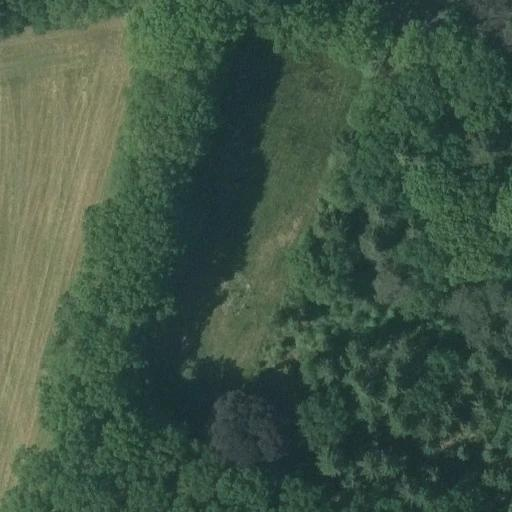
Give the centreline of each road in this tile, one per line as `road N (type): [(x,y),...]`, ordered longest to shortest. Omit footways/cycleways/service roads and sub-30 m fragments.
road 1 (track): [(191,0),(77,404)]
road 2 (track): [(77,404),(446,511)]
